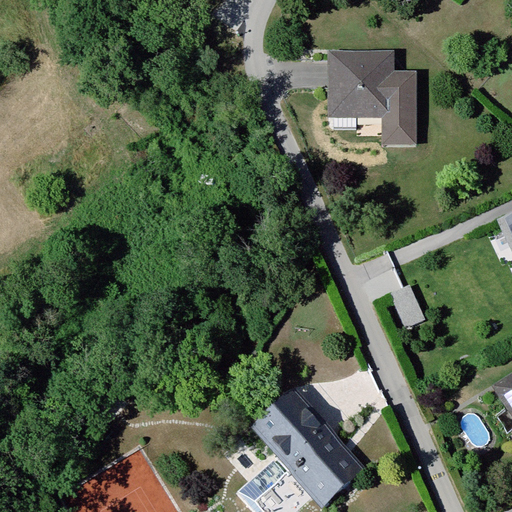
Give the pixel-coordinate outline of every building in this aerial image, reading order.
[(422,81),(399,80),(399,60),(337,59),(335,124),(388,125),(387,151),(421,152),(422,81)] [(511,211),(500,217),(511,242),(511,211)] [(414,285),(395,292),(409,327),(428,320),(414,285)] [(511,375),(494,387),(511,417),(511,375)] [(322,511),(367,472),(297,393),(252,433),(322,511)]
